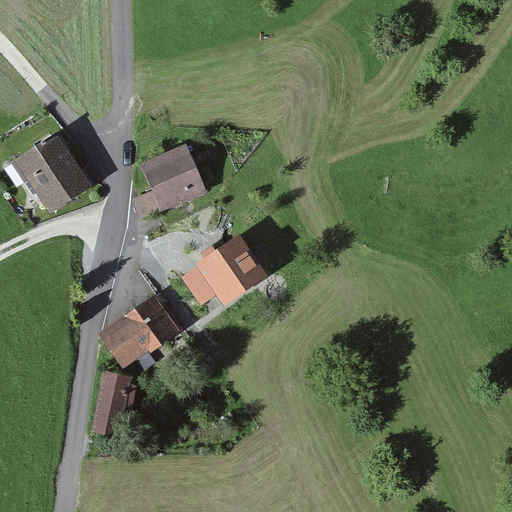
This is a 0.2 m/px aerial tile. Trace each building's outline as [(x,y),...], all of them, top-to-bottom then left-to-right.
[(59,138),(18,165),(51,215),(93,186),(59,138)] [(186,148),(142,167),(153,192),(134,200),(141,215),(160,206),(161,209),(205,190),(186,148)] [(264,275),(239,239),(184,277),(201,302),(217,291),(225,302),(264,275)] [(181,331),(158,298),(104,335),(127,368),(181,331)] [(139,382),(105,374),(92,431),(126,439),(139,382)]
